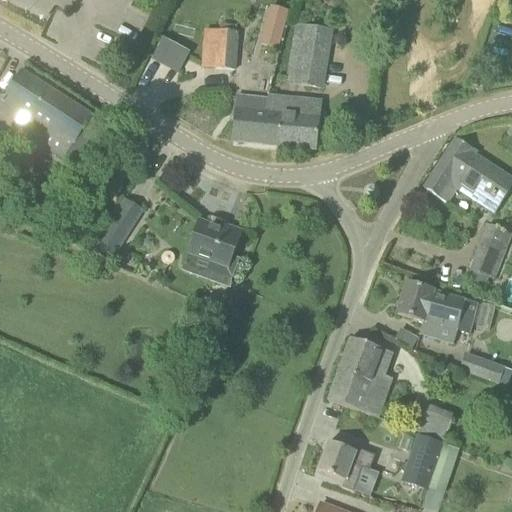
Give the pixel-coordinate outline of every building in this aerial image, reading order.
[(262,43),(282,48),(291,11),(272,6),(262,43)] [(296,48),(290,85),(324,91),(333,33),(293,25),(290,47),(296,48)] [(216,32),(213,70),(235,73),(238,34),(216,32)] [(187,54),(162,42),(152,61),(177,74),(187,54)] [(22,74),(5,100),(0,108),(0,111),(19,123),(20,120),(28,124),(22,133),(80,170),(106,130),(91,120),(92,119),(22,74)] [(238,99),(233,143),(278,148),(280,128),(266,127),(269,103),(238,99)] [(295,105),(275,103),(269,103),(266,127),(280,128),(278,148),(315,152),(318,121),(294,118),(295,107),(295,105)] [(0,170),(12,142),(0,136),(0,170)] [(456,141),(425,191),(449,206),(458,191),(495,213),(511,187),(511,180),(476,158),(477,155),(456,141)] [(106,190),(118,198),(123,189),(111,182),(106,190)] [(133,229),(114,218),(93,254),(111,265),(133,229)] [(209,273),(213,274),(231,281),(239,261),(227,257),(235,237),(199,224),(188,255),(213,264),(209,273)] [(506,234),(486,226),(469,272),(489,279),(506,234)] [(478,306),(466,302),(406,285),(397,316),(423,324),(420,334),(454,343),(456,334),(470,338),(478,306)] [(328,403),(362,415),(379,421),(393,381),(386,379),(394,355),(351,341),(328,403)] [(504,369),(466,355),(459,373),(498,387),(504,369)] [(425,432),(445,435),(449,411),(429,408),(425,432)] [(428,492),(428,490),(444,445),(418,436),(401,482),(428,492)] [(355,453),(329,444),(318,474),(344,484),(342,490),(353,494),(362,469),(370,472),(375,456),(356,449),(355,453)] [(434,511),(437,511),(442,495),(429,492),(424,509),(434,511)]
